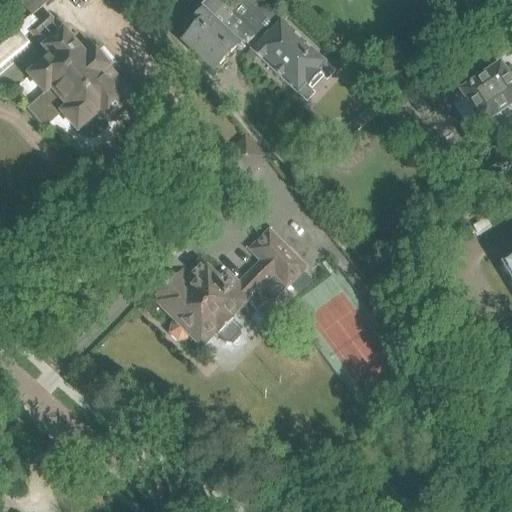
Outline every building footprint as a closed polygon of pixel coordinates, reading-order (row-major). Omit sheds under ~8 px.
[(16,0),(33,18),(53,0),(16,0)] [(252,53),(280,23),(265,9),(266,8),(257,0),(238,0),(230,9),(220,0),(216,0),(214,3),(207,3),(201,10),(202,16),(193,25),(197,29),(184,44),(214,72),(242,42),(252,51),(251,52),(252,53)] [(31,17),(16,30),(24,39),(29,34),(43,50),(23,67),(30,75),(28,77),(42,93),(49,87),(66,107),(60,113),(75,131),(76,130),(87,141),(96,141),(108,131),(103,119),(105,118),(113,119),(121,111),(120,104),(130,95),(108,70),(113,66),(102,53),(97,57),(86,45),(78,53),(47,17),(39,25),(31,17)] [(280,23),(252,53),(298,96),(326,66),(280,23)] [(436,73),(450,94),(471,79),(458,61),(439,74),(438,71),(436,73)] [(511,107),(511,84),(500,67),(461,94),(483,127),(511,107)] [(430,108),(450,94),(436,73),(414,87),(430,108)] [(247,182),(267,160),(246,140),(225,161),(247,182)] [(313,285),(303,275),(307,271),(267,231),(247,251),(259,263),(236,286),(223,273),(215,281),(198,264),(188,274),(166,252),(152,266),(170,284),(156,297),(160,301),(157,304),(176,323),(169,330),(181,341),(188,334),(201,348),(215,333),(219,338),(227,339),(234,331),(232,321),(229,319),(260,288),(275,303),(288,289),(289,289),(290,288),(300,298),(313,285)] [(511,263),(503,269),(511,282),(511,263)] [(435,455),(431,471),(447,475),(451,459),(435,455)]
